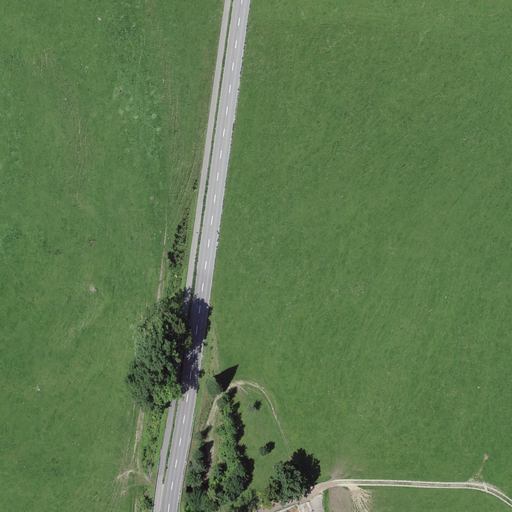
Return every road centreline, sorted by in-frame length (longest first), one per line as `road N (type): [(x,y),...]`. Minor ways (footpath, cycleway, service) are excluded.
road 1 (secondary): [(244,0),(169,511)]
road 2 (track): [(309,493),(270,399),(245,383),(220,398),(208,480),(188,489),(137,483),(135,511)]
road 3 (track): [(511,504),(475,487),(354,483),(309,493),(289,511)]
